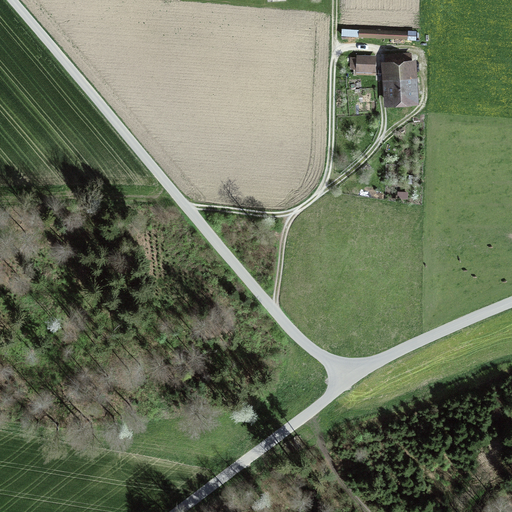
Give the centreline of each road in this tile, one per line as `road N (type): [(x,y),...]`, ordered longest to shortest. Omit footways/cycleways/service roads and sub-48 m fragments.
road 1 (residential): [(352,376),(275,311),(12,0)]
road 2 (track): [(275,311),(287,222),(321,191),(328,169),(334,0)]
road 3 (unclassified): [(176,511),(352,376)]
road 4 (track): [(334,46),(377,49),(383,124),(369,154),(321,191)]
road 5 (unclassified): [(352,376),(511,301)]
